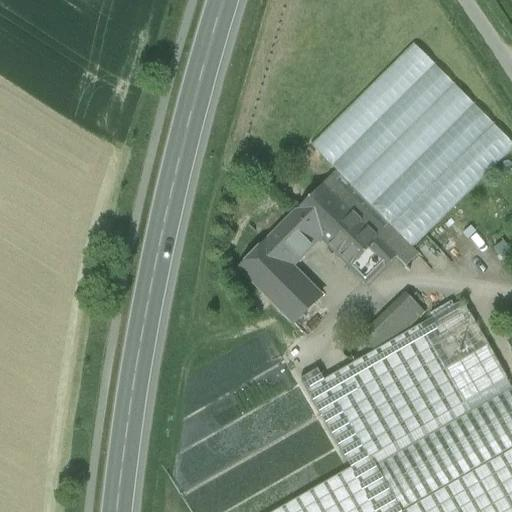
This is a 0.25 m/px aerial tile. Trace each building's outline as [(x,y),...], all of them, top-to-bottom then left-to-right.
[(511,145),(410,43),(308,145),(335,172),(399,236),(410,247),(511,145)] [(335,172),(322,185),(378,240),(386,249),(399,236),(335,172)] [(378,240),(322,185),(295,213),(312,229),(323,241),(351,268),(378,240)] [(295,213),(265,243),(282,259),(312,229),(295,213)] [(486,274),(499,263),(465,224),(442,244),(465,270),(475,261),(486,274)] [(282,259),(293,271),(323,241),(312,229),(282,259)] [(399,236),(386,249),(391,254),(401,264),(413,251),(410,247),(399,236)] [(378,240),(351,268),(364,282),(391,254),(386,249),(378,240)] [(282,259),(265,243),(237,271),(271,304),(298,276),(293,271),(282,259)] [(321,299),(298,276),(271,304),(293,327),(321,299)] [(381,357),(391,347),(425,313),(407,294),(362,339),(378,355),(381,357)] [(353,374),(429,331),(452,372),(491,349),(466,304),(391,347),(381,357),(378,355),(351,370),(353,374)] [(351,370),(330,383),(353,423),(354,422),(357,427),(355,427),(404,511),(511,449),(511,384),(491,349),(452,372),(429,331),(353,374),(351,370)] [(404,511),(355,427),(357,427),(354,422),(353,423),(330,383),(322,368),(299,381),(349,469),(275,511),(404,511)] [(511,511),(511,449),(404,511),(511,511)]
